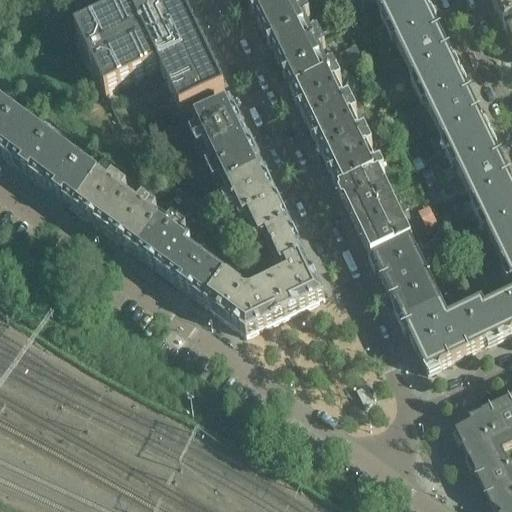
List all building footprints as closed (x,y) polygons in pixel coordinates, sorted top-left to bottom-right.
[(94,28),(76,37),(106,99),(124,90),(159,74),(181,120),(226,99),(222,92),(178,0),(124,0),(129,11),(94,28)] [(296,8),(292,0),(291,0),(250,0),(246,2),(262,35),(309,12),(305,4),(296,8)] [(429,14),(422,0),(373,0),(389,33),(429,14)] [(511,0),(488,0),(505,34),(511,30),(511,0)] [(342,16),(338,9),(327,14),(331,21),(342,16)] [(311,41),(307,33),(303,25),(312,20),(309,12),(262,35),(277,67),(324,45),(320,37),(311,41)] [(460,77),(429,14),(389,33),(420,96),(460,77)] [(345,24),(342,17),(342,16),(331,21),(334,29),(345,24)] [(358,49),(354,41),(343,46),(347,54),(358,49)] [(327,74),(323,65),(319,57),(328,53),(324,45),(277,67),(293,100),(340,77),(336,69),(327,74)] [(361,56),(357,49),(347,54),(350,62),(361,56)] [(374,81),(373,80),(370,74),(359,79),(363,86),(374,81)] [(343,106),(339,98),(335,90),(344,86),(340,77),(293,100),(309,133),(356,110),(352,102),(343,106)] [(490,140),(460,77),(420,96),(451,160),(490,140)] [(377,89),(374,81),(363,86),(366,94),(377,89)] [(27,106),(11,93),(7,97),(24,110),(27,106)] [(0,160),(8,166),(38,126),(34,124),(29,131),(2,111),(8,104),(4,102),(0,107),(0,160)] [(390,114),(388,111),(386,106),(375,111),(379,119),(390,114)] [(247,143),(231,110),(231,109),(196,126),(200,135),(191,139),(198,156),(208,151),(212,160),(247,143)] [(359,139),(355,131),(351,123),(360,118),(356,110),(309,133),(325,165),(371,143),(368,135),(359,139)] [(393,121),(390,114),(379,119),(382,126),(393,121)] [(42,191),(71,151),(68,148),(63,156),(36,136),(41,129),(38,126),(8,166),(42,191)] [(78,142),(61,130),(56,136),(73,148),(78,142)] [(406,146),(404,143),(402,139),(391,144),(395,151),(406,146)] [(511,207),(511,185),(490,140),(451,160),(481,223),(511,207)] [(263,176),(247,143),(212,160),(216,168),(207,173),(215,189),(224,184),(228,193),(263,176)] [(374,172),(370,163),(366,155),(375,151),(371,143),(325,165),(340,198),(378,180),(387,175),(383,167),(374,172)] [(409,154),(406,146),(395,151),(398,159),(409,154)] [(98,184),(104,175),(102,173),(96,180),(69,161),(75,153),(71,151),(42,191),(75,215),(98,184)] [(96,169),(102,160),(94,155),(88,163),(96,169)] [(104,175),(110,167),(102,160),(96,169),(102,173),(104,175)] [(424,185),(419,175),(414,163),(405,167),(415,189),(424,185)] [(279,209),(263,176),(228,193),(232,201),(223,205),(230,222),(240,217),(244,226),(249,223),(279,209)] [(394,212),(395,211),(386,191),(384,192),(378,180),(340,198),(362,242),(400,224),(394,212)] [(106,238),(128,206),(121,201),(127,192),(113,181),(106,190),(98,184),(75,215),(106,238)] [(435,207),(424,185),(415,189),(426,211),(435,207)] [(136,260),(158,228),(151,223),(157,214),(143,203),(136,212),(128,206),(106,238),(136,260)] [(446,229),(435,207),(426,211),(437,233),(446,229)] [(511,207),(481,223),(511,286),(511,285),(511,207)] [(290,231),(279,209),(249,223),(260,245),(267,242),(290,231)] [(412,245),(407,236),(406,237),(400,224),(362,242),(372,264),(412,245)] [(185,255),(189,250),(180,244),(187,236),(172,225),(166,234),(158,228),(136,260),(166,282),(185,255)] [(189,250),(195,242),(201,233),(193,227),(187,236),(180,244),(189,250)] [(306,264),(290,231),(267,242),(282,275),(286,273),(306,264)] [(207,250),(213,242),(201,233),(195,242),(207,250)] [(443,311),(412,245),(372,264),(404,330),(443,311)] [(186,296),(205,270),(185,255),(166,282),(186,296)] [(325,304),(306,264),(286,273),(290,281),(293,279),(309,312),(325,304)] [(206,311),(226,284),(205,270),(186,296),(206,311)] [(293,279),(290,281),(272,289),(288,322),(309,312),(293,279)] [(267,332),(251,299),(246,299),(226,284),(206,311),(247,341),(267,332)] [(288,322),(272,289),(251,299),(267,332),(288,322)] [(511,337),(511,299),(486,312),(501,343),(511,337)] [(501,343),(486,312),(483,306),(449,323),(443,311),(404,330),(427,378),(501,343)] [(373,404),(367,392),(355,398),(361,410),(373,404)] [(511,403),(470,424),(472,429),(456,437),(461,448),(490,434),(496,447),(509,441),(511,446),(511,403)] [(511,511),(511,471),(511,472),(504,457),(511,452),(511,446),(509,441),(496,447),(490,434),(461,448),(491,511),(511,511)]
